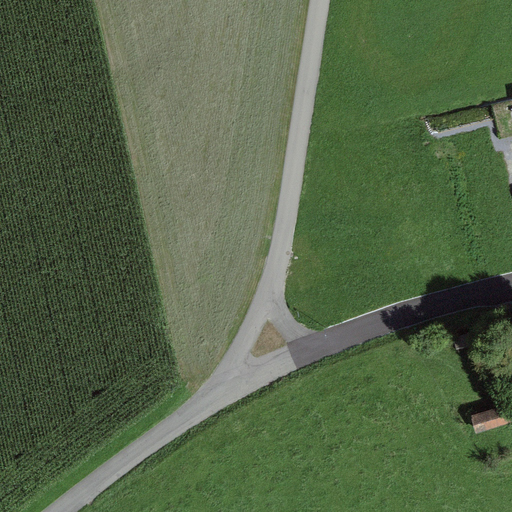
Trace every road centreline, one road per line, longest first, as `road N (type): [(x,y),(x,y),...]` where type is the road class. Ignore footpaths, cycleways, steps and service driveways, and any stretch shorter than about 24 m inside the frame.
road 1 (unclassified): [(273,287),(321,0)]
road 2 (unclassified): [(320,354),(424,312),(511,289)]
road 3 (unclassified): [(64,511),(215,400)]
road 4 (unclassified): [(215,400),(273,287)]
